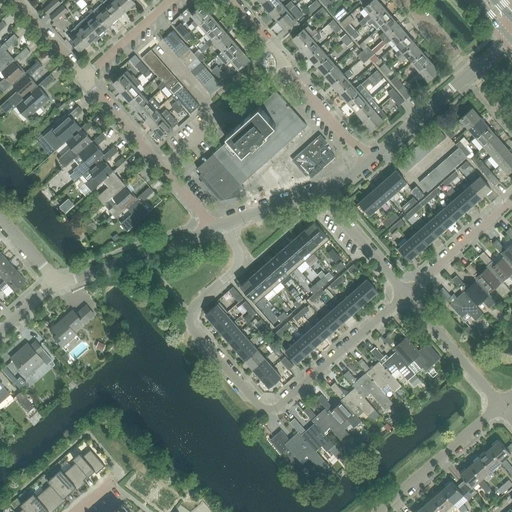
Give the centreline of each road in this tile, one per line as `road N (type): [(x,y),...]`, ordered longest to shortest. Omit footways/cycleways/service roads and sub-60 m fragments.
road 1 (residential): [(228,222),(235,266),(192,308),(189,323),(265,409),(285,404),(406,296)]
road 2 (residential): [(53,290),(212,228)]
road 3 (residential): [(161,168),(218,116),(237,118),(289,75)]
road 4 (residential): [(380,511),(502,407)]
road 5 (residential): [(502,407),(406,296)]
road 6 (residential): [(406,296),(511,202)]
road 7 (residential): [(406,296),(319,193)]
road 8 (residential): [(369,161),(470,72)]
